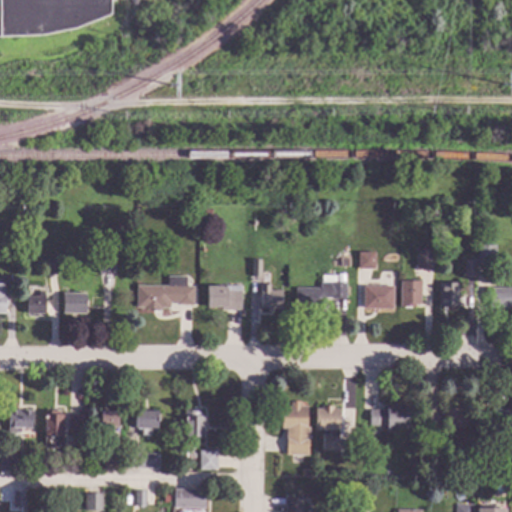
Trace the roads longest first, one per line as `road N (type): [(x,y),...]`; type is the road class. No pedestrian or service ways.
road 1 (residential): [(511,357),(0,361)]
road 2 (residential): [(248,361),(248,511)]
